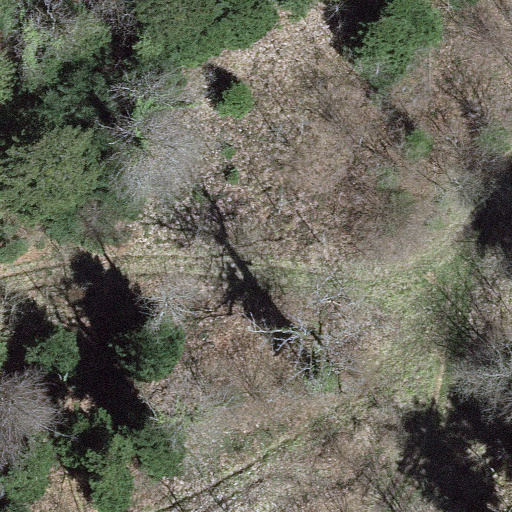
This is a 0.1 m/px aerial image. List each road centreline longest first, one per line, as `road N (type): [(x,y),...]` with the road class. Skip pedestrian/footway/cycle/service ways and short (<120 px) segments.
road 1 (track): [(391,511),(430,453),(478,297),(394,272),(262,271),(178,260),(102,262),(0,284)]
road 2 (track): [(478,297),(380,383),(174,511)]
